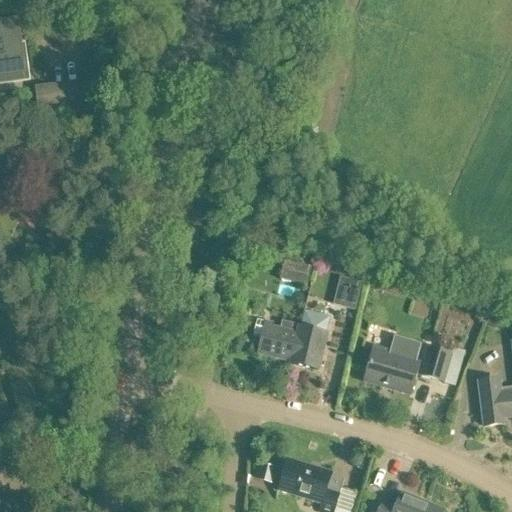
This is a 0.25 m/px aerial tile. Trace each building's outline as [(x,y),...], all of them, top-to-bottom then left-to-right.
[(0,88),(30,84),(25,49),(22,49),(19,24),(0,26),(0,88)] [(89,112),(86,89),(37,95),(40,117),(89,112)] [(289,261),(284,279),(310,286),(315,268),(289,261)] [(333,307),(355,312),(362,286),(340,280),(333,307)] [(493,310),(485,326),(496,331),(503,315),(493,310)] [(307,312),(305,327),(330,331),(333,317),(307,312)] [(290,367),(291,367),(300,331),(300,328),(282,324),(280,333),(272,331),(273,327),(257,323),(253,338),(262,340),(258,356),(291,364),(290,367)] [(300,331),(291,367),(317,373),(326,337),(300,331)] [(395,340),(389,357),(387,362),(371,357),(363,385),(410,398),(416,377),(443,385),(451,358),(428,351),(423,367),(416,365),(421,347),(395,340)] [(511,394),(504,396),(500,392),(498,383),(479,385),(484,429),(504,427),(503,421),(511,419),(511,394)] [(334,511),(344,482),(331,478),(331,476),(287,462),(278,493),(321,506),(318,511),(334,511)] [(439,511),(401,496),(395,510),(382,505),(378,511),(439,511)]
